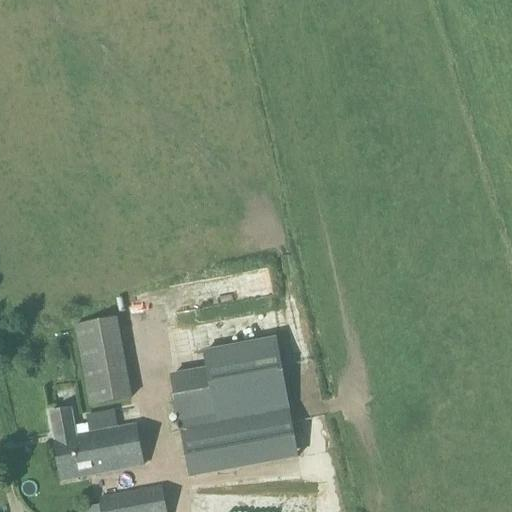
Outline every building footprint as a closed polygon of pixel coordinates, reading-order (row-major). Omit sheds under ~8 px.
[(179,304),(200,301),(196,278),(176,281),(179,304)] [(113,318),(142,314),(138,289),(109,293),(113,318)] [(90,406),(131,399),(116,320),(76,327),(90,406)] [(172,387),(181,437),(189,480),(298,459),(278,353),(205,367),(208,381),(172,387)] [(72,438),(77,437),(71,410),(50,414),(59,460),(76,457),(72,438)] [(59,460),(63,482),(143,468),(135,426),(77,437),(72,438),(76,457),(59,460)] [(101,511),(167,511),(163,488),(99,500),(101,511)]
